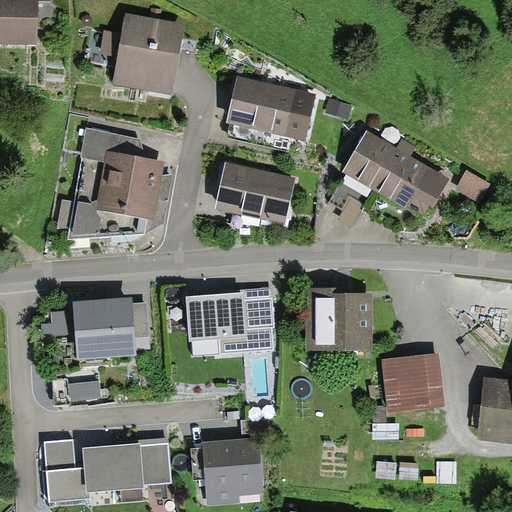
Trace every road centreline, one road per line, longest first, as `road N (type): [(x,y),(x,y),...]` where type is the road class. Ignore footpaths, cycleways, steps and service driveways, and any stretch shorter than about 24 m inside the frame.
road 1 (residential): [(511,268),(383,252),(15,276)]
road 2 (residential): [(22,424),(219,409)]
road 3 (residential): [(15,276),(22,424)]
